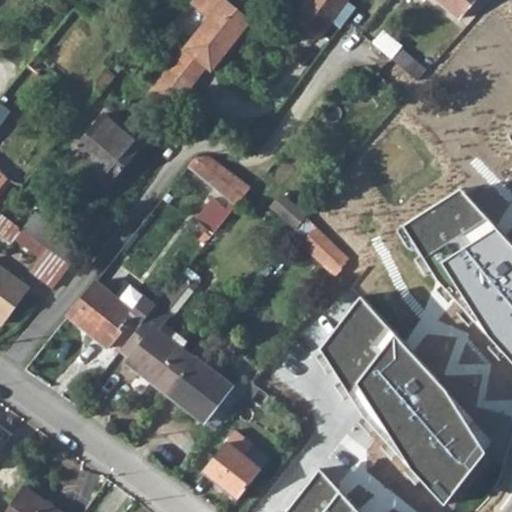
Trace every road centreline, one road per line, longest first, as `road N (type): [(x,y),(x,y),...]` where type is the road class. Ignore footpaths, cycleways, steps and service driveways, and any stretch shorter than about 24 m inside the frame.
road 1 (residential): [(179,511),(0,374)]
road 2 (unknown): [(265,511),(314,433),(280,394)]
